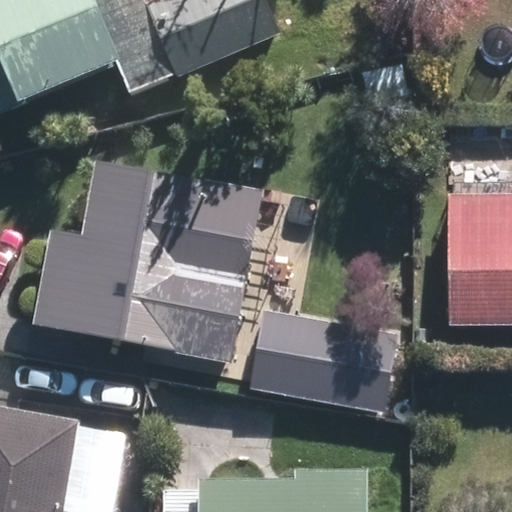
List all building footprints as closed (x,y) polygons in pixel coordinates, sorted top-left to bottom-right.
[(0,0),(1,3),(0,3),(0,104),(111,59),(87,0),(0,0)] [(94,247),(63,240),(46,323),(177,349),(191,277),(242,287),(259,204),(109,175),(94,247)] [(511,207),(464,207),(462,314),(511,314),(511,207)] [(401,324),(273,309),(265,384),(392,399),(401,324)] [(0,511),(60,511),(74,430),(0,418),(0,511)] [(369,511),(369,490),(213,491),(213,511),(369,511)]
